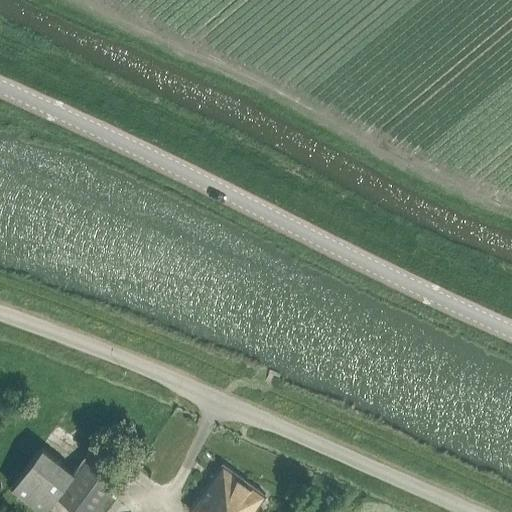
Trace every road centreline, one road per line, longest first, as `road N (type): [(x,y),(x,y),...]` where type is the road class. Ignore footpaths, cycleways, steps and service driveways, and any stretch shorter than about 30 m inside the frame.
road 1 (tertiary): [(511,333),(0,88)]
road 2 (unclassified): [(461,511),(0,315)]
